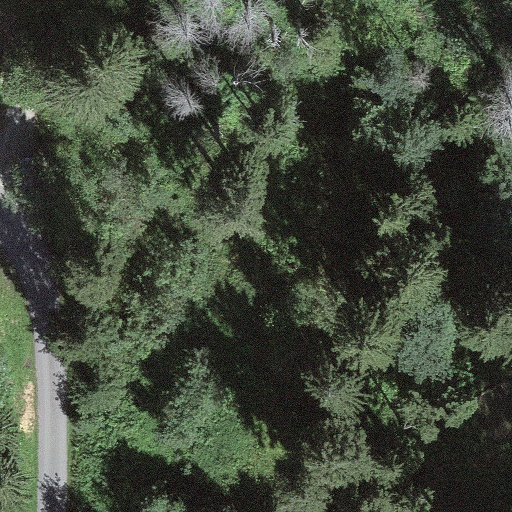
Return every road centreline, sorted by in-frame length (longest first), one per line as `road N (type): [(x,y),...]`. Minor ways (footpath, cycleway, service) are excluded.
road 1 (track): [(52,511),(48,339),(19,195)]
road 2 (track): [(0,28),(14,62),(19,195)]
